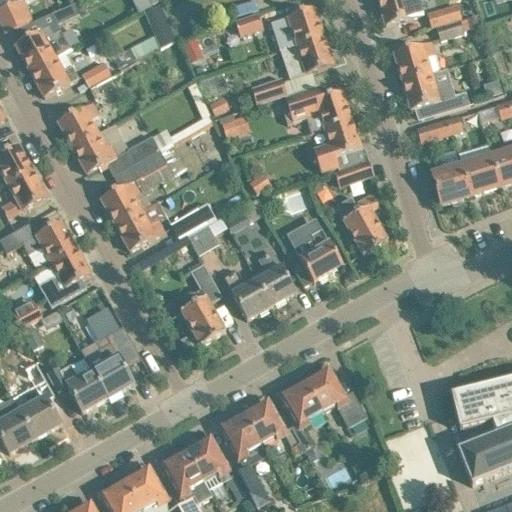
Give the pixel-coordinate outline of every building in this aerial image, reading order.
[(0,0),(0,12),(17,5),(15,0),(0,0)] [(378,0),(377,0),(386,29),(424,18),(420,5),(418,0),(378,0)] [(17,5),(0,12),(0,22),(6,37),(28,28),(18,5),(17,5)] [(171,8),(182,37),(190,34),(180,5),(171,8)] [(69,10),(51,17),(56,28),(74,21),(80,18),(75,7),(69,10)] [(428,18),(432,30),(462,22),(459,10),(428,18)] [(291,32),(296,48),(324,39),(314,12),(287,21),(272,26),(276,37),(291,32)] [(235,24),(241,41),(264,33),(258,17),(235,24)] [(480,23),(462,26),(465,36),(481,33),(480,23)] [(437,33),(442,48),(466,41),(465,36),(462,26),(437,33)] [(15,49),(30,75),(56,61),(55,60),(70,52),(60,35),(55,38),(50,29),(15,49)] [(296,48),(281,54),(290,82),(333,69),(324,39),(296,48)] [(194,40),(182,46),(191,66),(203,60),(194,40)] [(432,45),(394,56),(402,85),(431,76),(427,61),(436,58),(432,45)] [(56,61),(30,75),(45,101),(79,82),(72,70),(63,74),(56,61)] [(82,78),(91,92),(113,80),(105,65),(82,78)] [(431,76),(402,85),(411,114),(415,113),(434,107),(437,118),(469,108),(465,96),(455,99),(451,87),(436,92),(432,77),(431,76)] [(257,107),(287,97),(282,81),(252,92),(257,107)] [(498,84),(483,88),(487,101),(502,96),(498,84)] [(312,136),(324,132),(351,123),(342,95),(323,102),(318,90),(284,101),(287,112),(283,113),(288,128),(307,121),(312,136)] [(229,113),(223,101),(209,108),(215,120),(229,113)] [(58,125),(72,151),(113,128),(105,113),(98,117),(93,106),(58,125)] [(511,120),(511,115),(510,108),(497,111),(501,124),(511,120)] [(223,125),(228,141),(244,135),(239,120),(223,125)] [(455,121),(447,124),(452,137),(459,135),(455,121)] [(338,171),(339,174),(369,164),(364,151),(361,152),(351,123),(324,132),(330,148),(313,154),(321,176),(338,171)] [(417,133),(421,146),(452,137),(447,124),(417,133)] [(107,168),(122,159),(119,154),(127,149),(115,127),(113,128),(72,151),(88,178),(107,168)] [(107,168),(113,179),(160,155),(153,142),(122,159),(107,168)] [(0,173),(8,188),(33,174),(18,148),(0,158),(0,173)] [(502,190),(492,159),(489,150),(461,158),(463,167),(463,168),(472,199),(502,190)] [(511,153),(492,159),(502,190),(511,187),(511,153)] [(113,179),(120,192),(135,184),(167,167),(160,155),(113,179)] [(369,164),(339,174),(345,192),(375,181),(369,164)] [(432,177),(441,209),(472,199),(463,168),(432,177)] [(33,174),(8,188),(16,203),(2,211),(8,222),(47,201),(33,174)] [(325,191),(321,180),(308,185),(313,195),(325,191)] [(257,197),(258,197),(266,191),(260,183),(258,181),(250,186),(257,197)] [(101,203),(116,229),(141,215),(133,201),(142,196),(135,184),(120,192),(121,192),(101,203)] [(335,210),(353,242),(363,259),(388,245),(371,215),(379,210),(373,198),(355,208),(351,201),(335,210)] [(242,214),(251,229),(265,221),(256,206),(242,214)] [(207,207),(171,228),(180,244),(187,239),(188,241),(208,230),(217,224),(207,207)] [(141,215),(116,229),(130,255),(165,236),(158,224),(149,229),(141,215)] [(34,224),(1,243),(8,257),(23,248),(37,273),(51,265),(76,251),(61,225),(41,237),(34,224)] [(208,230),(188,241),(191,246),(199,260),(218,248),(214,240),(208,230)] [(313,285),(314,286),(343,270),(329,245),(328,245),(322,233),(310,240),(297,247),(295,253),(300,262),(292,267),(305,290),(313,285)] [(58,277),(39,288),(51,311),(87,292),(82,283),(90,278),(76,251),(51,265),(58,277)] [(267,275),(255,282),(271,310),(296,296),(280,267),(279,268),(272,256),(260,263),(267,275)] [(209,306),(221,299),(203,268),(191,274),(202,293),(184,303),(189,311),(181,315),(201,350),(226,336),(209,306)] [(271,310),(255,282),(244,288),(237,275),(225,282),(232,295),(231,295),(247,324),(271,310)] [(34,307),(13,318),(21,333),(22,333),(32,328),(42,322),(34,307)] [(106,367),(92,374),(108,402),(134,388),(118,360),(106,340),(120,333),(109,313),(87,325),(97,344),(99,343),(103,351),(98,353),(106,367)] [(32,328),(22,333),(33,354),(43,348),(32,328)] [(9,350),(23,354),(26,345),(12,341),(9,350)] [(108,402),(92,374),(84,361),(61,375),(59,371),(47,378),(56,395),(67,390),(73,399),(82,417),(108,402)] [(328,373),(305,386),(322,416),(336,408),(349,431),(366,421),(352,396),(344,400),(328,373)] [(511,379),(447,396),(447,397),(451,397),(460,433),(493,425),(498,439),(459,455),(473,491),(511,475),(511,379)] [(297,427),(291,431),(304,454),(314,448),(306,432),(311,429),(309,425),(310,425),(309,424),(322,416),(305,386),(282,399),(297,427)] [(34,408),(20,416),(35,443),(61,428),(46,402),(45,402),(37,389),(27,395),(34,408)] [(12,401),(0,408),(0,440),(10,458),(35,443),(20,416),(12,401)] [(268,405),(244,418),(261,448),(275,440),(276,442),(285,436),(286,439),(297,458),(304,454),(291,431),(284,434),(268,405)] [(261,448),(244,418),(221,431),(239,463),(248,458),(247,456),(261,448)] [(210,442),(187,454),(204,485),(218,477),(219,479),(228,473),(210,442)] [(306,454),(312,465),(319,460),(312,450),(306,454)] [(204,485),(187,454),(163,468),(181,500),(182,499),(186,506),(196,501),(199,507),(212,500),(204,485)] [(249,469),(237,475),(249,496),(260,490),(249,469)] [(125,485),(140,511),(180,511),(179,510),(175,511),(171,511),(149,471),(125,485)] [(359,477),(363,486),(375,481),(372,472),(359,477)] [(249,496),(237,475),(226,481),(237,502),(249,496)] [(140,511),(125,485),(102,498),(109,511),(140,511)] [(186,506),(179,510),(180,511),(202,511),(199,507),(196,501),(186,506)]
